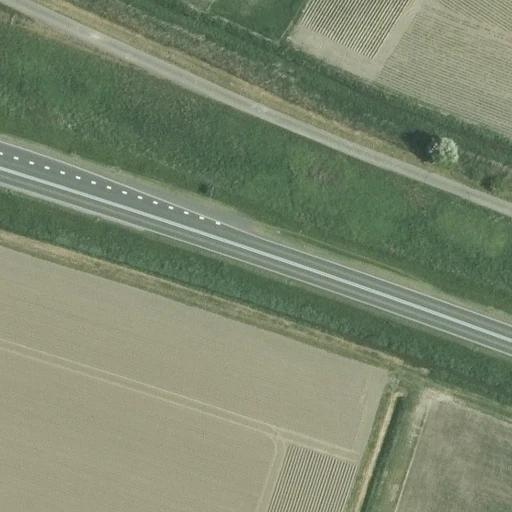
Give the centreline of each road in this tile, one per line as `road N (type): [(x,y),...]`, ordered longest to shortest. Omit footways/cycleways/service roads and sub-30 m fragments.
road 1 (unclassified): [(511,206),(11,0)]
road 2 (trunk): [(511,344),(0,170)]
